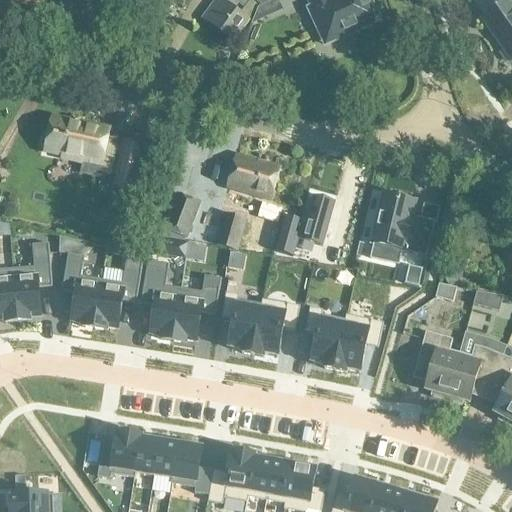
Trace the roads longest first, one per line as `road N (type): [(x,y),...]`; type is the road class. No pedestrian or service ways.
road 1 (residential): [(511,473),(466,449),(151,380),(73,364),(0,366)]
road 2 (tertiary): [(443,105),(386,139),(347,140),(45,72),(0,69)]
